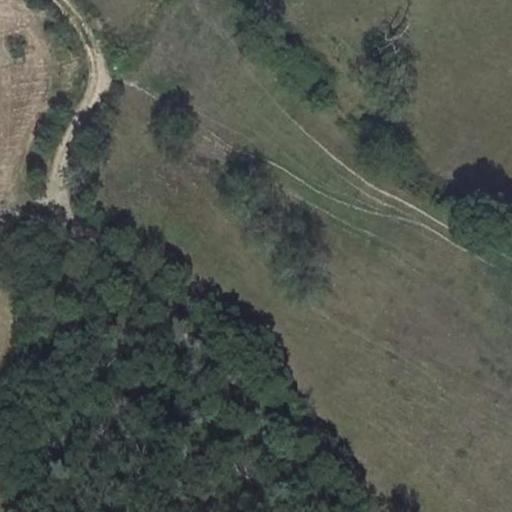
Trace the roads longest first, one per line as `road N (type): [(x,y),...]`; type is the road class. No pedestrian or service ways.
road 1 (track): [(338,511),(303,437),(63,231)]
road 2 (track): [(63,231),(57,176),(100,75),(64,0)]
